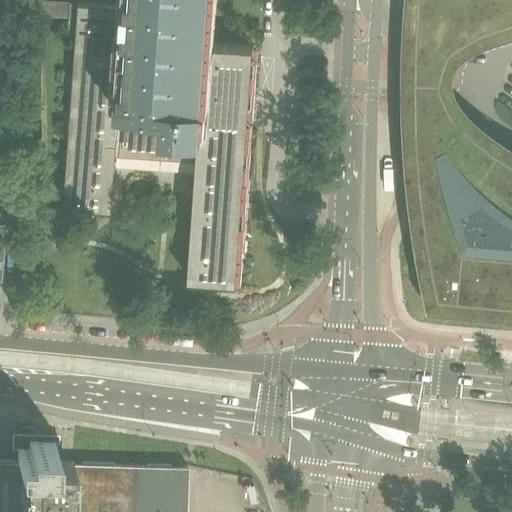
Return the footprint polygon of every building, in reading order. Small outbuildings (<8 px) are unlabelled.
[(237,280),(247,129),(250,75),(252,45),(231,43),(209,42),(212,0),(123,0),(123,5),(48,0),(17,0),(17,9),(43,11),(43,14),(70,16),(69,28),(77,28),(64,208),(112,211),(116,155),(197,161),(188,277),(237,280)] [(511,0),(413,0),(413,10),(456,30),(468,23),(480,18),(505,11),(511,9),(511,0)] [(13,10),(0,9),(0,26),(13,26),(13,10)] [(410,93),(411,115),(436,110),(433,89),(432,67),(437,54),(440,48),(449,38),(456,30),(413,10),(412,21),(410,37),(408,61),(410,93)] [(15,31),(0,32),(0,33),(3,56),(18,54),(15,31)] [(436,110),(411,115),(413,154),(414,173),(416,188),(418,206),(420,219),(422,232),(424,246),(426,261),(430,280),(433,293),(435,301),(511,307),(511,174),(503,169),(490,161),(485,158),(479,153),(473,149),(465,143),(461,139),(458,136),(454,132),(450,129),(447,125),(444,121),(441,117),(436,110)] [(0,275),(2,275),(3,268),(4,241),(18,242),(20,217),(6,215),(5,223),(0,222),(0,275)] [(185,511),(187,465),(82,462),(54,461),(54,440),(43,440),(43,433),(18,432),(18,444),(18,460),(0,459),(0,511),(185,511)]
